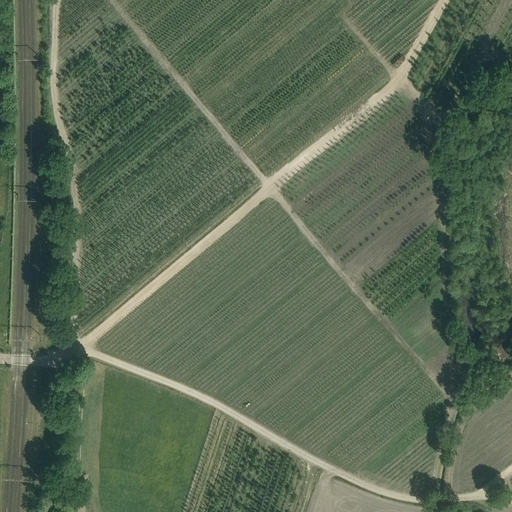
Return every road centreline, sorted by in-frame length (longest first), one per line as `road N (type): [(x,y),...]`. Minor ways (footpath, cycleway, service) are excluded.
road 1 (track): [(108,0),(443,386),(450,409),(433,500)]
road 2 (track): [(75,351),(399,78),(444,0)]
road 3 (track): [(511,501),(418,499),(364,485),(182,387),(75,351)]
road 4 (track): [(75,351),(73,196),(53,83),(57,0)]
